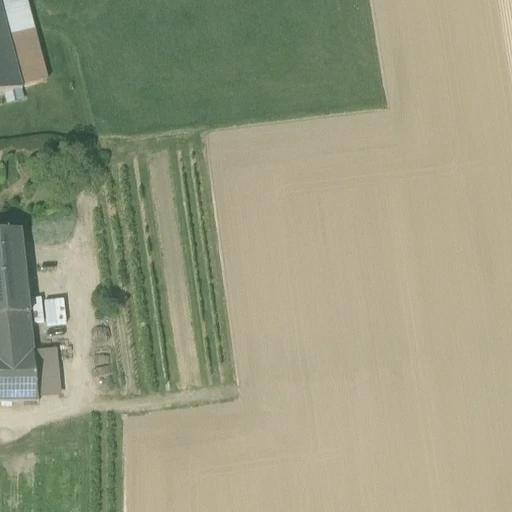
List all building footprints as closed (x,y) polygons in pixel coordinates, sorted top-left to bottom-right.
[(12,0),(0,3),(0,9),(21,90),(48,83),(26,0),(12,0)] [(0,97),(22,92),(21,90),(0,9),(0,97)] [(8,217),(8,226),(19,226),(19,217),(8,217)] [(0,282),(26,279),(21,235),(8,236),(0,237),(0,282)] [(0,282),(0,321),(30,318),(26,279),(0,282)] [(34,354),(30,318),(0,321),(0,360),(6,404),(40,403),(40,401),(34,354)] [(56,353),(34,354),(40,401),(61,400),(56,353)]
